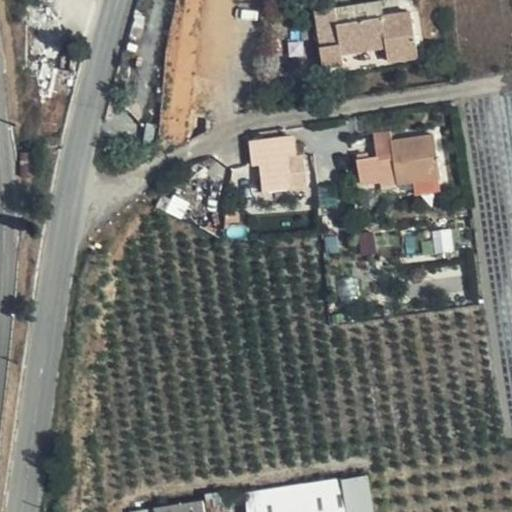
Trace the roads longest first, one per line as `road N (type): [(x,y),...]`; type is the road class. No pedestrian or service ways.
road 1 (secondary): [(120,0),(65,212),(21,511)]
road 2 (tertiary): [(0,166),(0,302)]
road 3 (unknown): [(244,123),(244,0)]
